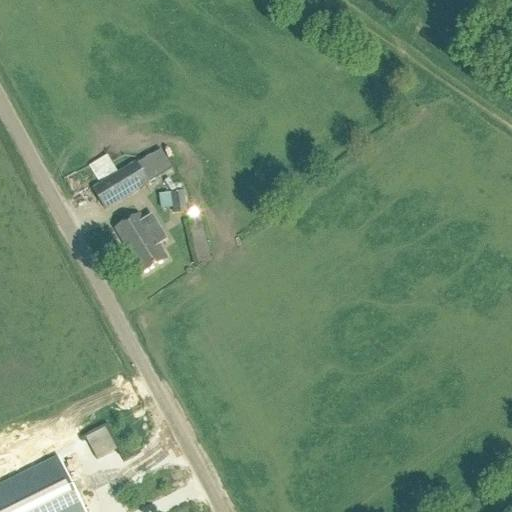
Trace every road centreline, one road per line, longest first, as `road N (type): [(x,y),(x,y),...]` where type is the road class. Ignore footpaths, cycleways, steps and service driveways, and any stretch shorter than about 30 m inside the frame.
road 1 (unclassified): [(218,511),(0,101)]
road 2 (track): [(334,0),(511,127)]
